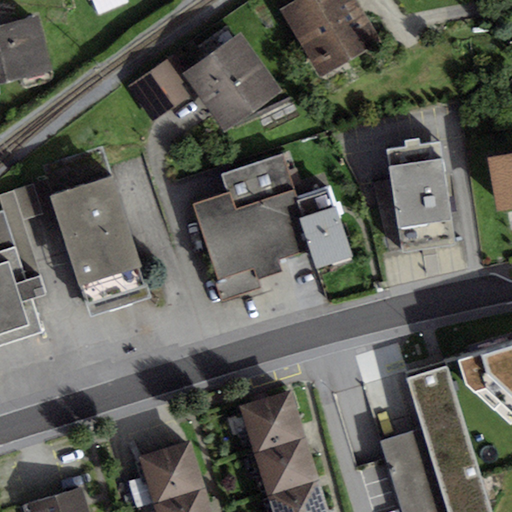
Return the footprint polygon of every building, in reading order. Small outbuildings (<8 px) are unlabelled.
[(290,0),(269,14),(315,83),(372,45),(343,1),(344,0),(290,0)] [(33,22),(0,28),(0,78),(43,70),(33,22)] [(178,56),(132,90),(154,120),(187,96),(218,139),(279,95),(235,34),(187,69),(178,56)] [(441,150),(390,158),(403,248),(455,241),(441,150)] [(511,153),(481,158),(488,210),(511,206),(511,153)] [(222,197),(185,207),(211,305),(281,287),(276,268),(301,261),(274,163),(217,178),(222,197)] [(102,182),(43,200),(78,314),(138,296),(102,182)] [(329,192),(289,203),(308,271),(348,260),(329,192)] [(0,343),(35,333),(11,258),(20,258),(7,216),(0,217),(0,343)] [(511,511),(511,343),(396,379),(412,432),(376,443),(397,511),(511,511)] [(281,394),(231,408),(243,452),(293,439),(281,394)] [(295,442),(246,456),(257,495),(306,482),(295,442)] [(181,446),(131,458),(142,500),(191,487),(181,446)] [(89,511),(79,476),(24,493),(29,511),(89,511)] [(313,511),(307,488),(260,500),(263,511),(313,511)] [(200,511),(196,494),(146,506),(147,511),(200,511)]
